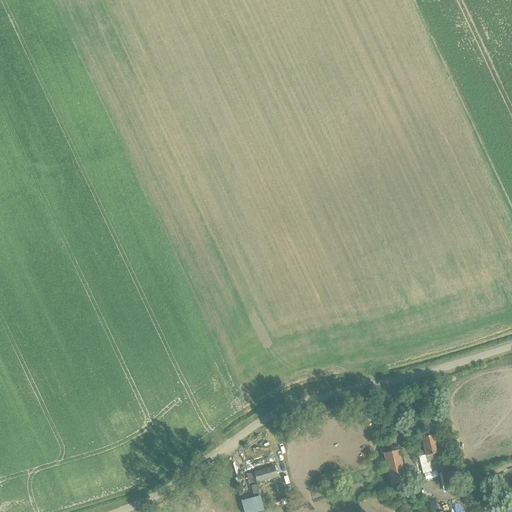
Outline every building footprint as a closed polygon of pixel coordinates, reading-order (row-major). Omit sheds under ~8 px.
[(425,454),(419,456),(421,464),(427,462),(439,459),(434,434),(421,437),(425,454)] [(383,453),(390,484),(406,480),(399,449),(383,453)] [(452,464),(441,466),(442,472),(441,472),(445,491),(458,488),(452,464)] [(256,472),(246,475),(249,484),(258,481),(278,476),(275,467),(256,472)] [(258,495),(242,500),(244,511),(255,511),(262,510),(258,495)] [(415,499),(397,503),(398,509),(416,505),(415,499)]
